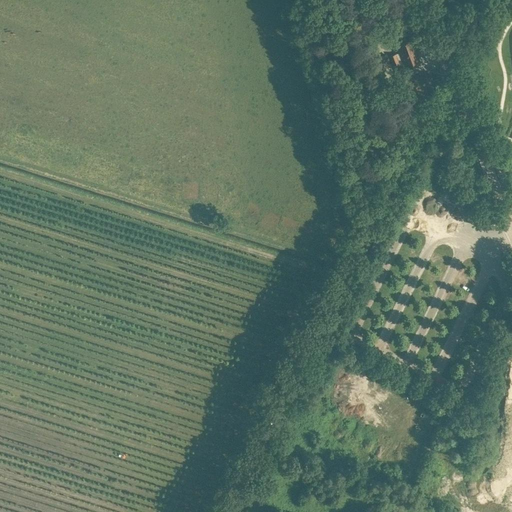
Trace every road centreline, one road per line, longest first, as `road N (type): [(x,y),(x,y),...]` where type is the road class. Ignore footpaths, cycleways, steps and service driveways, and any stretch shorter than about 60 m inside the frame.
road 1 (track): [(0,151),(349,267)]
road 2 (track): [(226,511),(349,267)]
road 3 (unclassified): [(511,241),(418,0)]
road 4 (track): [(349,267),(448,79)]
